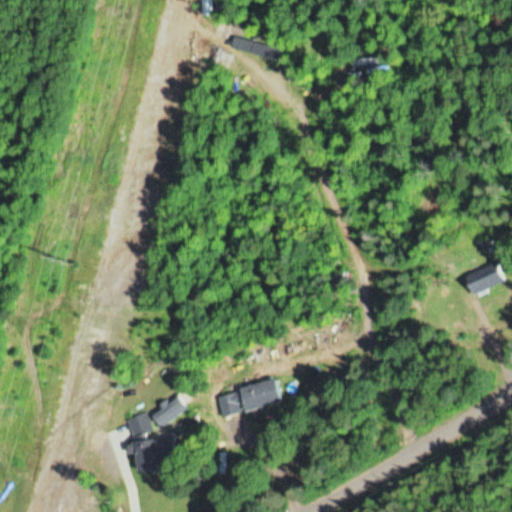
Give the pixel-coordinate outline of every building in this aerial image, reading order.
[(469,271),(474,291),(507,282),(501,262),(469,271)] [(396,420),(406,416),(389,372),(379,376),(396,420)] [(282,402),(276,379),(215,394),(221,417),(282,402)] [(187,404),(174,391),(151,412),(164,426),(187,404)] [(128,419),(136,439),(154,432),(145,412),(128,419)] [(137,441),(139,471),(176,468),(174,438),(137,441)]
